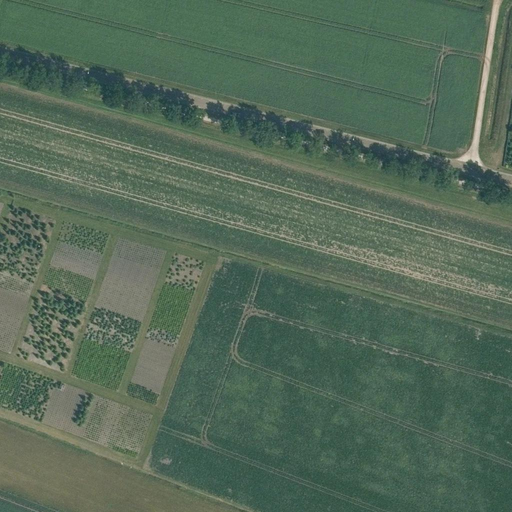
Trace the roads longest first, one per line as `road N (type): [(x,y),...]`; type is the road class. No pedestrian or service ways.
road 1 (tertiary): [(511,181),(0,53)]
road 2 (unknown): [(495,0),(468,170)]
